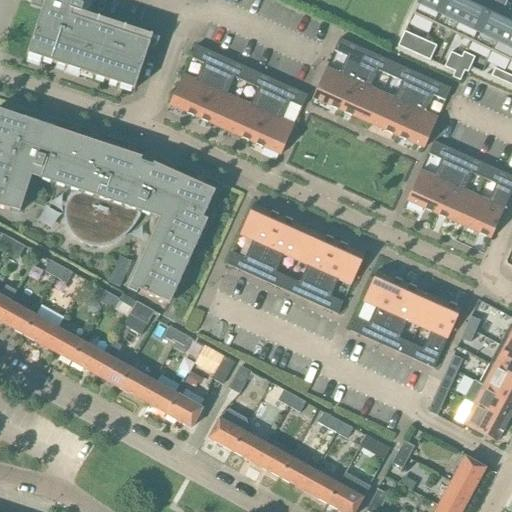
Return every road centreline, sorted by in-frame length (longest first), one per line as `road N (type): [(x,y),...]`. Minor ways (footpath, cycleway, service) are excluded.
road 1 (residential): [(487,281),(144,125)]
road 2 (residential): [(211,303),(318,351),(511,470)]
road 3 (residential): [(270,511),(0,355)]
road 4 (residential): [(144,125),(0,77)]
road 5 (residential): [(186,8),(323,60)]
road 6 (residential): [(144,125),(186,8)]
